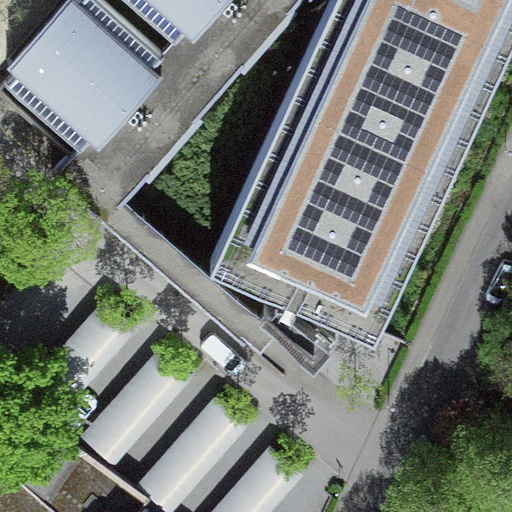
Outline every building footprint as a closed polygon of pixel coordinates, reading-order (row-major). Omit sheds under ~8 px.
[(330,0),(211,254),(374,329),(511,30),(511,0),(136,0),(173,32),(161,46),(108,0),(58,0),(7,59),(15,67),(6,77),(78,140),(68,152),(125,200),(127,197),(123,194),(294,0),(330,0)] [(142,215),(125,200),(68,152),(68,151),(51,171),(125,236),(245,342),(249,337),(263,349),(278,331),(142,215)] [(93,427),(169,316),(111,277),(35,388),(93,427)] [(86,428),(172,508),(266,409),(180,328),(86,428)] [(511,404),(508,411),(496,435),(511,443),(511,404)] [(275,437),(209,511),(268,511),(308,466),(275,437)] [(137,511),(149,495),(79,444),(42,496),(0,459),(0,511),(137,511)]
